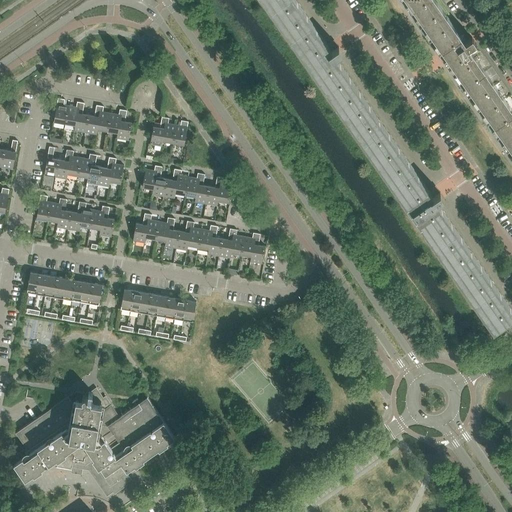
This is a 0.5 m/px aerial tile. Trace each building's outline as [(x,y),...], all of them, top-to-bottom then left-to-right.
[(261,0),(432,243),(493,331),(511,317),(511,309),(437,202),(444,197),(435,185),(428,190),(336,57),(342,52),(333,39),(327,44),(295,0),(261,0)] [(472,37),(471,37),(465,42),(462,38),(435,0),(407,0),(444,52),(511,150),(511,94),(482,52),(476,43),(472,37)] [(65,122),(68,105),(64,104),(65,99),(58,98),(54,120),(65,122)] [(80,105),(84,106),(84,102),(77,101),(76,106),(68,105),(65,122),(75,124),(79,107),(80,105)] [(82,113),(84,106),(80,105),(79,107),(75,124),(74,129),(85,131),(88,114),(82,113)] [(108,130),(111,113),(103,111),(104,106),(96,105),(96,108),(100,109),(99,111),(100,111),(97,128),(98,128),(108,130)] [(97,133),(98,128),(97,128),(100,111),(99,111),(100,109),(96,108),(94,115),(88,114),(85,131),(97,133)] [(122,113),(126,114),(127,110),(120,109),(119,114),(111,113),(108,130),(117,132),(118,132),(121,115),(122,115),(122,113)] [(125,121),(126,114),(122,113),(122,115),(121,115),(118,132),(117,132),(116,137),(129,139),(132,122),(125,121)] [(162,145),(163,140),(162,140),(165,122),(165,121),(161,120),(162,116),(160,127),(153,126),(150,143),(162,145)] [(174,119),(173,124),(168,123),(169,118),(162,116),(161,120),(165,121),(165,122),(162,140),(163,140),(173,142),(177,120),(174,119)] [(180,125),(178,125),(179,120),(177,120),(173,142),(184,144),(188,121),(181,120),(180,125)] [(13,168),(18,140),(13,139),(11,150),(5,149),(1,166),(13,168)] [(56,176),(59,159),(53,158),(54,147),(49,146),(44,174),(56,176)] [(78,174),(81,157),(73,156),(74,150),(66,149),(66,153),(70,153),(70,155),(67,173),(68,173),(78,174)] [(67,178),(68,173),(67,173),(70,155),(70,153),(66,153),(65,160),(59,159),(56,176),(67,178)] [(92,158),(96,158),(97,155),(90,153),(89,158),(81,157),(78,174),(88,176),(91,159),(92,159),(92,158)] [(110,180),(121,182),(124,165),(115,163),(116,158),(109,157),(108,160),(112,161),(112,163),(113,163),(110,180)] [(95,165),(96,158),(92,158),(92,159),(91,159),(88,176),(87,182),(98,184),(101,166),(95,165)] [(109,186),(110,180),(113,163),(112,163),(112,161),(108,160),(107,167),(101,166),(98,184),(109,186)] [(158,169),(162,170),(162,166),(155,165),(154,170),(145,169),(142,186),(153,188),(154,188),(157,171),(158,169)] [(185,194),(189,176),(181,175),(181,170),(174,168),(174,172),(178,173),(177,175),(178,175),(175,192),(176,192),(185,194)] [(160,177),(162,170),(158,169),(157,171),(154,188),(153,188),(152,193),(163,195),(166,178),(160,177)] [(175,197),(176,192),(175,192),(178,175),(177,175),(178,173),(174,172),(172,179),(166,178),(163,195),(175,197)] [(200,177),(204,178),(205,174),(198,173),(197,178),(189,176),(185,194),(195,195),(196,196),(199,178),(200,179),(200,177)] [(217,200),(218,200),(229,202),(232,184),(223,183),(224,177),(217,176),(216,180),(220,180),(220,182),(217,200)] [(203,184),(204,178),(200,177),(200,179),(199,178),(196,196),(195,195),(194,201),(206,203),(209,186),(203,184)] [(217,205),(218,200),(217,200),(220,182),(220,180),(216,180),(215,187),(209,186),(206,203),(217,205)] [(0,192),(0,210),(5,211),(9,189),(2,187),(1,193),(0,192)] [(48,219),(51,202),(47,201),(48,196),(41,194),(37,217),(48,219)] [(62,202),(66,203),(67,199),(60,198),(59,203),(51,202),(48,219),(58,221),(62,204),(62,202)] [(90,226),(93,209),(85,208),(86,202),(79,201),(78,205),(83,205),(82,207),(83,207),(80,225),(90,226)] [(65,210),(66,203),(62,202),(62,204),(58,221),(57,226),(68,228),(71,211),(65,210)] [(79,230),(80,225),(83,207),(82,207),(83,205),(78,205),(77,212),(71,211),(68,228),(79,230)] [(105,209),(109,210),(110,207),(102,205),(101,210),(93,209),(90,226),(100,228),(101,228),(104,211),(105,211),(105,209)] [(108,217),(109,210),(105,209),(105,211),(104,211),(101,228),(100,228),(99,234),(111,236),(114,219),(108,217)] [(149,219),(151,219),(152,214),(144,213),(143,224),(136,222),(133,240),(145,242),(146,236),(149,219)] [(170,221),(174,222),(175,218),(168,217),(167,222),(159,221),(156,238),(166,240),(169,223),(170,223),(170,221)] [(159,221),(151,219),(149,219),(146,236),(156,238),(159,221)] [(198,246),(201,228),(193,227),(194,222),(187,220),(186,224),(190,225),(190,227),(188,244),(198,246)] [(173,229),(174,222),(170,221),(170,223),(169,223),(166,240),(165,245),(176,247),(179,230),(173,229)] [(187,249),(188,244),(190,227),(190,225),(186,224),(185,231),(179,230),(176,247),(187,249)] [(213,229),(217,230),(218,226),(211,225),(210,230),(201,228),(198,246),(197,251),(207,253),(208,247),(209,248),(212,231),(213,231),(213,229)] [(241,253),(244,236),(236,235),(237,229),(230,228),(229,232),(233,232),(233,234),(230,251),(231,252),(241,253)] [(216,237),(217,230),(213,229),(213,231),(212,231),(209,248),(208,247),(207,253),(219,255),(222,238),(216,237)] [(230,257),(231,252),(230,251),(233,234),(233,232),(229,232),(228,239),(222,238),(219,255),(230,257)] [(255,236),(259,237),(260,233),(253,232),(252,237),(244,236),(241,253),(251,255),(255,238),(255,236)] [(258,244),(259,237),(255,236),(255,238),(251,255),(250,261),(262,263),(265,245),(258,244)] [(36,294),(40,273),(30,272),(27,292),(36,294)] [(45,295),(49,275),(40,273),(36,294),(45,295)] [(54,297),(58,276),(49,275),(45,295),(54,297)] [(63,299),(66,278),(58,276),(54,297),(63,299)] [(72,300),(75,280),(66,278),(63,299),(72,300)] [(81,302),(84,281),(75,280),(72,300),(81,302)] [(89,303),(93,283),(84,281),(81,302),(89,303)] [(99,305),(103,284),(93,283),(89,303),(99,305)] [(130,311),(134,290),(124,288),(121,309),(130,311)] [(139,312),(143,292),(134,290),(130,311),(139,312)] [(148,314),(151,293),(143,292),(139,312),(148,314)] [(157,315),(160,295),(151,293),(148,314),(157,315)] [(166,317),(169,296),(160,295),(157,315),(166,317)] [(175,318),(178,298),(169,296),(166,317),(175,318)] [(183,320),(187,299),(178,298),(175,318),(183,320)] [(187,299),(183,320),(193,322),(196,301),(187,299)] [(369,343),(366,345),(373,355),(376,353),(369,343)] [(23,456),(22,457),(13,463),(25,480),(33,475),(34,476),(43,470),(40,466),(43,465),(55,456),(57,459),(66,453),(65,451),(79,441),(80,440),(82,441),(93,456),(90,457),(97,467),(99,465),(105,473),(121,462),(127,471),(136,465),(137,466),(145,460),(144,459),(159,448),(160,449),(169,443),(168,442),(175,437),(147,396),(119,415),(106,396),(103,398),(96,388),(91,392),(89,392),(89,393),(74,391),(43,412),(15,432),(31,454),(24,459),(23,456)] [(55,456),(43,465),(73,470),(72,472),(81,473),(81,471),(83,471),(83,469),(88,470),(102,489),(104,487),(109,495),(129,480),(124,473),(127,471),(121,462),(105,473),(99,465),(97,467),(90,457),(93,456),(82,441),(80,440),(79,441),(65,451),(66,453),(57,459),(55,456)] [(492,443),(489,445),(495,454),(498,451),(492,443)] [(13,463),(22,457),(19,452),(10,458),(13,463)]
